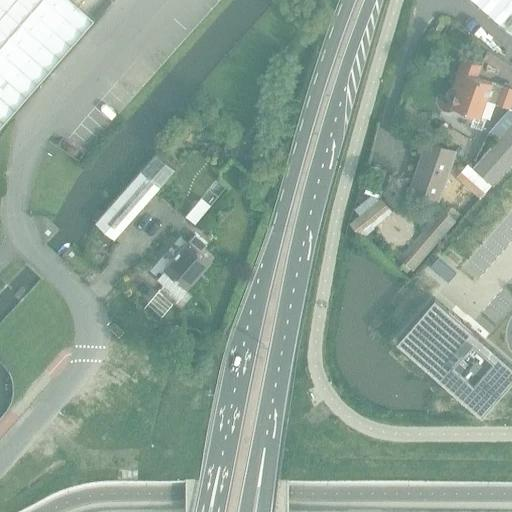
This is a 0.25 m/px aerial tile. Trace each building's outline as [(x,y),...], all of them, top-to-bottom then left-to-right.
[(0,0),(0,126),(94,18),(72,0),(0,0)] [(511,0),(473,0),(499,22),(511,7),(511,0)] [(511,7),(499,22),(511,33),(511,7)] [(509,109),(511,101),(511,89),(500,85),(499,86),(476,78),(481,65),(464,59),(453,88),(458,90),(452,107),(479,117),(485,100),(509,109)] [(497,140),(472,168),(491,185),(511,161),(511,122),(505,130),(497,140)] [(497,123),(489,133),(497,140),(505,130),(497,123)] [(439,199),(456,151),(428,141),(411,190),(439,199)] [(156,155),(95,224),(114,240),(175,171),(156,155)] [(486,185),(466,167),(460,174),(480,192),(486,185)] [(367,184),(364,193),(371,195),(379,198),(382,190),(367,184)] [(358,232),(388,207),(381,199),(351,223),(358,232)] [(452,206),(446,212),(455,220),(460,213),(452,206)] [(413,271),(456,221),(455,220),(446,212),(403,262),(413,271)] [(185,289),(210,260),(199,250),(204,244),(193,235),(188,241),(187,240),(163,269),(164,271),(156,281),(177,298),(185,288),(185,289)] [(437,257),(429,266),(448,282),(455,273),(437,257)] [(435,297),(396,340),(481,415),(511,379),(511,364),(484,340),(484,339),(463,319),(462,320),(435,297)]
